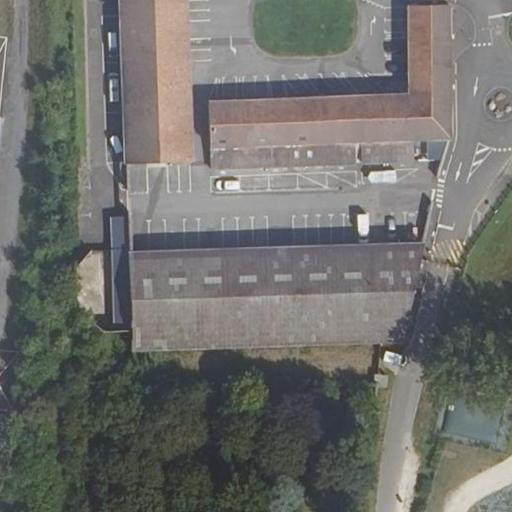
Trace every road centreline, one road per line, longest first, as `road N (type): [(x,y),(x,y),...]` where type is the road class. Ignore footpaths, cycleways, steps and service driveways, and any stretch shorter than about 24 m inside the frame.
road 1 (unknown): [(98,0),(99,140),(119,191),(467,196)]
road 2 (unclassified): [(486,136),(418,348),(388,511)]
